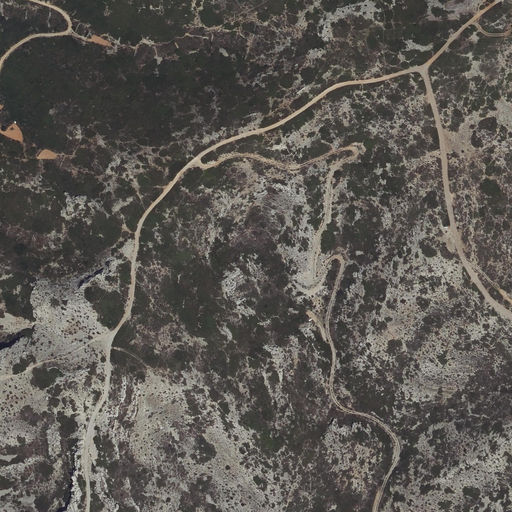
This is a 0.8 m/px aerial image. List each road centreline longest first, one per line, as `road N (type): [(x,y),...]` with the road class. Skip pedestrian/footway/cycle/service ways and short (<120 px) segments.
road 1 (track): [(498,0),(425,67),(340,84),(282,122),(213,147),(145,215),(135,237),(130,304),(113,333),(108,387),(89,430),(88,511)]
road 2 (track): [(194,163),(244,155),(298,166),(344,148),(357,152),(333,173),(312,273),(316,281),(335,256),(342,261),(325,324),(337,404),(377,420),(397,440),(377,511)]
road 3 (track): [(425,67),(458,251),(484,299),(511,315)]
road 4 (track): [(34,0),(58,9),(70,29),(8,53),(0,71)]
